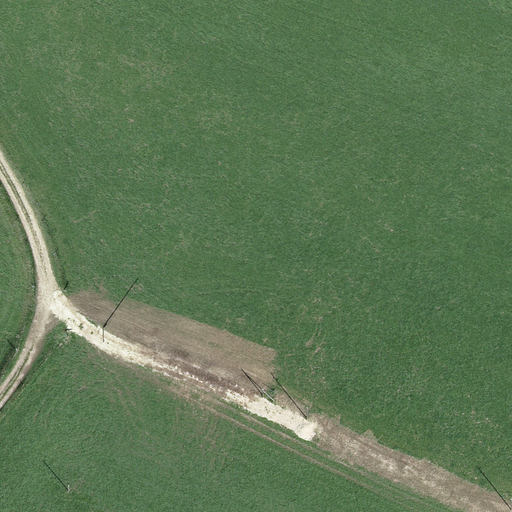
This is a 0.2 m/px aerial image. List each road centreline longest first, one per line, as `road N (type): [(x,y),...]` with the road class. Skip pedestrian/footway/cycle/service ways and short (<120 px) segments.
road 1 (track): [(46,304),(119,349),(389,465),(471,511)]
road 2 (track): [(0,165),(32,227),(46,304)]
